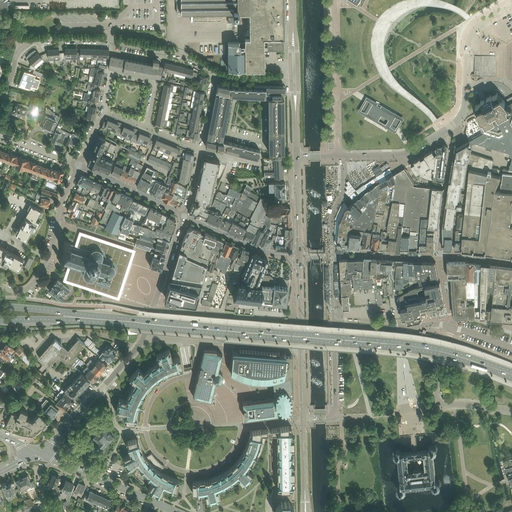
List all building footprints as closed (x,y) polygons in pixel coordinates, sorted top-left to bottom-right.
[(249,12),(250,37),(245,37),(245,42),(228,42),(228,69),(263,69),(263,37),(267,37),(267,49),(282,49),(282,48),(283,48),(282,0),(176,0),(177,13),(233,12),(233,13),(238,13),(238,12),(249,12)] [(71,59),(71,48),(65,48),(65,52),(62,53),(63,61),(66,61),(66,59),(71,59)] [(77,48),(71,48),(71,59),(77,59),(80,59),(80,56),(80,52),(77,52),(77,48)] [(54,60),(53,49),(47,50),(47,52),(44,54),(47,61),(54,60)] [(59,49),(53,49),(54,60),(59,60),(59,61),(63,61),(62,53),(59,53),(59,49)] [(31,52),(30,53),(38,62),(40,64),(44,61),(44,62),(47,61),(44,54),(40,55),(35,50),(34,50),(33,51),(32,52),(31,52)] [(34,65),(38,62),(30,53),(28,55),(26,58),(31,63),(29,68),(35,70),(36,68),(34,65)] [(152,64),(147,63),(111,56),(110,57),(109,64),(108,68),(113,68),(113,67),(116,67),(115,69),(120,70),(121,68),(123,69),(123,70),(128,71),(128,70),(131,70),(130,72),(135,73),(135,71),(138,71),(138,73),(142,74),(143,72),(145,73),(145,75),(160,78),(163,66),(158,65),(159,60),(153,59),(152,64)] [(472,74),(472,77),(474,77),(474,79),(477,79),(477,77),(478,77),(480,77),(496,77),(496,56),(475,56),(475,71),(474,74),(472,74)] [(95,68),(94,71),(93,73),(96,74),(96,77),(95,77),(103,78),(104,73),(100,72),(101,69),(95,68)] [(34,78),(36,75),(23,71),(24,71),(21,78),(22,78),(39,85),(40,80),(34,78)] [(200,75),(199,81),(206,82),(208,77),(204,76),(204,74),(202,74),(202,73),(199,72),(199,75),(200,75)] [(102,84),(103,78),(95,77),(93,76),(92,82),(89,81),(88,84),(91,85),(97,86),(98,83),(102,84)] [(39,85),(22,78),(21,78),(19,85),(18,84),(18,85),(30,89),(31,86),(37,89),(39,85)] [(173,92),(174,85),(167,83),(167,85),(164,84),(164,85),(163,85),(162,88),(163,88),(163,90),(173,92)] [(88,84),(87,90),(88,90),(88,93),(99,96),(100,90),(96,89),(97,86),(91,85),(88,84)] [(207,139),(206,146),(209,147),(217,148),(218,149),(222,149),(222,150),(222,149),(225,150),(241,154),(258,158),(260,150),(227,142),(222,141),(226,123),(231,97),(231,96),(237,96),(268,97),(268,142),(269,147),(269,152),(275,152),(275,155),(280,154),(280,152),(284,152),(283,96),(281,96),(281,93),(285,93),(285,91),(285,88),(285,86),(281,86),(271,86),(270,86),(260,85),(259,85),(257,85),(256,85),(253,85),(253,88),(251,88),(247,87),(244,87),(229,87),(222,85),(218,84),(216,91),(216,94),(207,138),(208,138),(208,140),(207,139)] [(85,93),(83,101),(87,102),(93,103),(94,101),(98,102),(99,96),(88,93),(85,93)] [(511,97),(469,122),(466,133),(470,140),(470,141),(471,141),(471,142),(472,144),(475,143),(486,146),(501,150),(510,153),(511,153),(511,97)] [(365,103),(361,110),(368,113),(371,115),(375,117),(379,119),(381,115),(389,119),(386,124),(390,126),(396,130),(397,127),(402,119),(396,116),(395,116),(392,114),(388,112),(384,110),(380,108),(377,106),(373,103),(367,99),(365,103)] [(31,115),(37,104),(32,102),(29,107),(26,106),(26,105),(27,105),(20,104),(19,107),(15,105),(12,112),(24,118),(26,113),(31,115)] [(87,105),(86,111),(88,111),(96,113),(97,107),(93,106),(93,103),(87,102),(87,105),(86,105),(87,105)] [(41,121),(39,124),(41,125),(42,127),(44,128),(45,127),(50,129),(53,124),(56,125),(59,116),(53,114),(53,115),(52,114),(53,112),(50,111),(50,110),(49,110),(49,109),(48,109),(47,109),(46,110),(46,111),(46,112),(46,113),(45,116),(43,117),(43,118),(43,120),(43,121),(41,121)] [(94,119),(95,113),(88,111),(87,117),(84,116),(83,120),(90,121),(90,118),(94,119)] [(199,121),(200,115),(193,113),(189,112),(188,118),(192,119),(191,119),(199,121)] [(110,129),(113,120),(108,118),(107,122),(104,121),(101,128),(104,129),(105,127),(110,129)] [(168,120),(165,120),(157,118),(157,119),(156,118),(155,121),(156,121),(156,124),(163,125),(163,127),(166,127),(168,120)] [(119,123),(113,120),(110,129),(115,131),(114,133),(117,134),(120,128),(118,127),(119,123)] [(120,128),(117,134),(125,138),(130,127),(124,125),(123,129),(120,128)] [(57,127),(52,141),(61,145),(63,139),(65,135),(62,133),(63,131),(60,129),(60,128),(57,127)] [(125,138),(130,140),(133,141),(136,134),(134,133),(135,129),(130,127),(125,138)] [(142,142),(145,133),(140,131),(139,135),(136,134),(133,141),(141,144),(142,142)] [(151,136),(145,133),(142,142),(147,144),(146,146),(150,147),(152,141),(150,140),(151,136)] [(119,145),(99,136),(87,163),(108,172),(115,154),(119,145)] [(159,149),(162,140),(157,138),(154,147),(159,149)] [(164,151),(168,142),(162,140),(159,149),(164,151)] [(467,188),(470,169),(470,166),(468,165),(470,153),(471,149),(472,144),(471,142),(471,141),(468,143),(467,141),(465,142),(462,144),(457,147),(456,151),(456,153),(456,154),(455,159),(455,163),(453,170),(452,178),(452,182),(450,181),(449,185),(450,186),(449,192),(448,192),(447,193),(447,196),(446,199),(446,200),(447,200),(448,201),(447,204),(451,205),(456,206),(462,206),(462,207),(465,207),(467,194),(463,193),(462,192),(461,192),(462,187),(465,187),(467,188)] [(169,153),(173,144),(168,142),(164,151),(163,154),(169,156),(170,153),(169,153)] [(179,147),(173,144),(169,153),(170,153),(175,155),(176,153),(179,147)] [(437,180),(444,181),(445,177),(444,177),(448,146),(447,145),(444,144),(442,145),(442,146),(440,146),(435,148),(436,153),(435,165),(433,180),(437,180)] [(139,162),(142,155),(128,148),(125,154),(128,155),(128,157),(134,160),(139,162)] [(433,180),(435,165),(436,153),(435,148),(432,150),(421,157),(420,157),(414,160),(409,164),(412,168),(412,169),(415,172),(418,174),(418,175),(420,176),(421,176),(423,177),(426,179),(429,179),(430,179),(433,180)] [(0,159),(6,161),(9,153),(2,151),(0,156),(0,159)] [(184,158),(183,158),(193,160),(194,152),(187,151),(185,158),(184,158)] [(9,153),(6,161),(12,164),(16,156),(12,154),(13,154),(10,153),(9,153)] [(494,190),(497,183),(501,175),(492,173),(492,171),(500,172),(500,169),(492,167),(494,160),(470,153),(468,165),(470,166),(470,169),(467,188),(467,194),(465,207),(463,228),(462,249),(473,251),(474,251),(478,251),(484,252),(485,252),(490,222),(492,213),(494,190)] [(153,164),(156,157),(150,155),(148,161),(153,164)] [(12,164),(12,165),(19,168),(22,158),(19,157),(16,156),(12,164)] [(274,176),(283,176),(282,156),(264,157),(265,172),(265,175),(274,174),(274,176)] [(26,170),(26,169),(29,161),(26,160),(26,159),(24,159),(22,158),(19,168),(26,170)] [(198,216),(206,219),(210,208),(208,207),(209,203),(211,203),(217,173),(218,169),(219,164),(220,161),(203,158),(195,197),(196,197),(196,200),(195,201),(194,201),(189,212),(193,214),(197,216),(198,216)] [(115,164),(111,173),(115,175),(119,177),(124,164),(125,163),(118,160),(116,164),(115,164)] [(33,172),(36,164),(36,163),(33,162),(29,161),(26,169),(33,172)] [(134,170),(138,163),(134,161),(132,165),(128,172),(124,179),(128,182),(129,180),(134,169),(134,170)] [(129,180),(134,182),(143,166),(138,163),(134,170),(134,169),(129,180)] [(33,172),(31,176),(38,179),(39,174),(43,166),(36,164),(33,172)] [(128,172),(125,170),(127,165),(124,164),(119,177),(124,179),(128,172)] [(46,177),(47,176),(49,169),(43,166),(39,174),(46,177)] [(146,190),(150,192),(156,180),(155,179),(159,173),(147,167),(137,185),(137,186),(146,191),(146,190)] [(432,187),(432,186),(430,186),(429,186),(428,186),(427,186),(414,185),(414,183),(407,172),(408,172),(407,171),(405,168),(404,168),(404,167),(403,168),(403,169),(402,168),(401,169),(401,170),(401,169),(400,170),(394,174),(396,181),(393,198),(392,201),(400,202),(405,202),(404,217),(403,226),(411,226),(410,230),(411,230),(417,231),(421,231),(422,217),(429,218),(431,203),(432,196),(432,187)] [(47,176),(46,177),(53,179),(56,170),(53,169),(50,168),(49,169),(47,176)] [(56,170),(53,179),(60,182),(61,180),(62,177),(64,172),(63,172),(60,171),(57,169),(56,170)] [(511,169),(509,169),(503,169),(502,182),(501,182),(500,190),(499,190),(500,184),(497,183),(494,190),(492,213),(490,222),(485,252),(486,252),(493,253),(511,255),(511,169)] [(393,198),(396,181),(394,174),(393,174),(392,172),(385,176),(387,178),(389,183),(387,193),(386,200),(386,201),(390,202),(391,197),(393,198)] [(81,174),(79,178),(80,178),(77,184),(79,185),(77,191),(81,193),(88,177),(81,174)] [(88,195),(94,180),(88,177),(81,193),(88,196),(88,195)] [(387,193),(389,183),(387,178),(380,183),(383,190),(384,189),(384,193),(387,193)] [(98,192),(101,184),(94,180),(88,195),(93,197),(93,196),(95,197),(98,192)] [(156,180),(150,192),(150,193),(160,198),(166,185),(156,180)] [(165,187),(161,197),(163,198),(162,199),(170,202),(173,194),(177,183),(177,181),(173,180),(173,181),(171,186),(170,186),(169,186),(168,187),(167,187),(166,188),(165,187)] [(384,193),(384,189),(383,190),(380,183),(378,180),(376,182),(381,190),(379,199),(378,204),(377,211),(384,213),(385,205),(386,201),(386,200),(387,193),(384,193)] [(5,181),(1,188),(7,191),(10,183),(5,181)] [(328,207),(336,207),(335,195),(334,195),(334,184),(331,184),(331,181),(327,181),(328,207)] [(279,182),(269,183),(269,191),(275,191),(275,198),(279,198),(280,202),(285,202),(285,196),(285,191),(285,187),(285,182),(282,182),(281,182),(279,182)] [(378,204),(379,199),(381,190),(376,182),(367,188),(372,196),(370,197),(366,205),(367,206),(371,202),(378,204)] [(187,188),(177,183),(173,194),(170,202),(178,206),(181,200),(184,201),(187,185),(187,188)] [(100,201),(107,186),(101,184),(98,192),(99,192),(95,199),(100,201)] [(247,196),(250,190),(251,188),(246,185),(242,193),(229,189),(229,190),(227,195),(228,196),(228,195),(229,195),(232,196),(234,197),(236,198),(240,199),(244,200),(247,196)] [(108,201),(113,189),(107,186),(100,201),(98,206),(103,208),(107,200),(108,201)] [(439,228),(443,193),(443,188),(433,187),(432,196),(431,203),(429,218),(428,227),(435,228),(437,228),(438,228),(439,228)] [(372,196),(367,188),(364,190),(359,193),(361,197),(359,198),(366,205),(370,197),(372,196)] [(106,209),(101,220),(107,222),(121,193),(113,189),(108,201),(104,208),(106,209)] [(250,218),(261,197),(255,194),(250,190),(247,196),(244,200),(238,212),(236,215),(234,218),(233,221),(228,230),(242,236),(247,225),(248,226),(252,219),(250,218)] [(217,224),(217,225),(224,211),(232,196),(229,195),(228,195),(228,196),(227,195),(225,194),(218,191),(210,208),(206,219),(206,220),(211,223),(213,220),(215,221),(214,223),(215,223),(217,224)] [(73,198),(74,199),(81,202),(82,202),(84,203),(87,197),(84,195),(84,196),(76,193),(73,198)] [(121,193),(107,222),(104,229),(119,235),(121,230),(122,225),(121,225),(125,215),(129,208),(133,198),(121,193)] [(36,198),(35,202),(38,203),(48,207),(48,206),(49,206),(50,205),(49,204),(49,203),(50,201),(42,198),(43,196),(37,194),(36,198)] [(366,205),(359,198),(357,195),(352,199),(354,202),(363,211),(367,206),(366,205)] [(225,220),(232,206),(230,205),(234,197),(232,196),(224,211),(217,225),(217,224),(217,225),(221,227),(225,220)] [(98,206),(100,201),(95,199),(90,197),(87,205),(91,206),(90,207),(97,210),(97,209),(100,210),(102,211),(103,208),(98,206)] [(260,224),(263,217),(265,214),(265,213),(270,203),(271,199),(262,198),(261,197),(250,218),(252,219),(248,226),(247,225),(242,236),(252,241),(258,226),(260,224)] [(133,198),(129,208),(144,214),(148,205),(143,202),(142,204),(138,202),(138,200),(133,198)] [(236,215),(238,212),(244,200),(240,199),(236,198),(232,206),(225,220),(221,227),(228,230),(233,221),(234,218),(236,215)] [(80,206),(81,202),(74,199),(71,205),(82,210),(83,207),(80,206)] [(399,227),(399,217),(400,202),(392,201),(392,203),(390,213),(387,228),(388,228),(388,231),(390,231),(388,248),(396,248),(397,236),(399,227)] [(348,206),(348,207),(357,215),(356,217),(357,218),(363,211),(354,202),(352,203),(348,206)] [(373,229),(374,224),(376,213),(377,211),(378,204),(371,202),(367,206),(363,211),(357,218),(355,221),(353,223),(352,226),(351,226),(351,231),(350,234),(349,247),(350,247),(354,247),(359,247),(359,248),(360,248),(361,239),(363,240),(364,232),(364,231),(368,228),(373,229)] [(343,206),(339,214),(355,221),(357,218),(356,217),(357,215),(348,207),(348,206),(346,203),(343,206)] [(70,204),(68,210),(70,211),(68,215),(73,217),(74,216),(75,216),(79,218),(83,210),(82,210),(71,205),(70,204)] [(456,206),(451,205),(447,204),(446,204),(445,209),(445,210),(444,215),(444,216),(443,220),(443,221),(443,226),(443,227),(443,229),(443,230),(443,237),(443,245),(444,245),(444,249),(452,249),(453,227),(456,216),(456,212),(456,206)] [(42,211),(31,205),(25,218),(23,217),(23,216),(21,221),(23,222),(16,234),(25,239),(30,229),(34,231),(39,222),(35,220),(38,215),(39,216),(42,211)] [(387,228),(390,213),(391,206),(389,205),(385,205),(384,213),(384,214),(381,232),(381,233),(381,234),(379,248),(383,248),(388,248),(390,231),(388,231),(388,228),(387,228)] [(152,222),(157,210),(157,209),(156,209),(150,206),(144,222),(147,224),(150,217),(150,218),(151,218),(149,221),(152,222)] [(463,228),(465,207),(462,207),(462,206),(456,206),(456,212),(458,213),(457,227),(456,227),(455,249),(462,249),(463,228)] [(290,213),(291,213),(290,207),(287,208),(287,207),(283,207),(282,207),(282,208),(279,208),(279,209),(274,209),(274,217),(270,217),(265,214),(263,217),(265,219),(271,223),(276,224),(285,226),(291,226),(291,225),(292,225),(291,220),(290,213)] [(159,221),(161,212),(157,210),(152,222),(151,224),(155,225),(157,220),(159,221)] [(176,220),(161,212),(159,221),(157,220),(155,225),(173,231),(176,221),(176,220)] [(381,232),(384,214),(376,213),(374,224),(373,229),(372,232),(373,233),(372,240),(371,248),(378,248),(379,240),(381,233),(381,232)] [(352,226),(353,223),(355,221),(339,214),(337,220),(337,221),(336,221),(335,228),(351,231),(351,226),(352,226)] [(122,225),(121,230),(125,231),(129,233),(137,235),(139,231),(141,225),(132,223),(133,219),(125,215),(121,225),(122,225)] [(97,225),(100,219),(94,216),(91,222),(97,225)] [(258,226),(252,241),(258,244),(258,243),(260,244),(263,239),(264,235),(266,232),(271,223),(265,219),(263,217),(260,224),(258,226)] [(401,248),(403,226),(404,217),(399,217),(399,227),(397,236),(396,248),(396,251),(401,251),(401,249),(401,248)] [(428,230),(428,227),(429,218),(422,217),(421,231),(420,244),(420,249),(427,249),(428,230)] [(139,231),(137,235),(139,236),(139,235),(142,236),(143,232),(154,236),(158,237),(170,241),(172,234),(164,231),(159,230),(160,229),(156,228),(157,227),(154,226),(147,224),(144,222),(142,222),(141,225),(139,231)] [(271,241),(272,238),(273,234),(276,224),(271,223),(266,232),(264,235),(263,239),(260,244),(260,245),(269,247),(271,241)] [(271,241),(269,247),(275,248),(278,249),(288,250),(288,249),(290,249),(291,249),(291,247),(292,247),(293,237),(292,237),(292,228),(291,228),(291,226),(285,226),(276,224),(273,234),(272,238),(271,241)] [(409,249),(411,230),(410,230),(411,226),(403,226),(401,248),(401,249),(409,249)] [(207,264),(208,259),(209,258),(216,238),(216,237),(205,232),(204,234),(200,232),(200,231),(196,229),(193,228),(192,228),(191,227),(190,227),(189,228),(188,228),(188,229),(187,230),(188,230),(186,233),(184,238),(184,239),(182,242),(181,244),(179,250),(178,255),(175,264),(174,268),(172,273),(172,272),(172,275),(171,279),(170,279),(164,299),(175,303),(175,300),(177,301),(193,303),(195,303),(197,300),(199,292),(201,284),(202,280),(204,273),(206,266),(207,264)] [(434,231),(435,228),(428,227),(428,230),(427,249),(435,249),(435,247),(435,244),(435,243),(435,239),(435,231),(434,231)] [(349,247),(350,234),(351,231),(335,228),(335,233),(335,241),(335,242),(336,243),(337,244),(338,244),(339,246),(340,246),(340,247),(349,247)] [(371,233),(372,232),(373,229),(368,228),(364,231),(364,232),(363,240),(362,248),(369,248),(371,233)] [(417,249),(417,234),(417,231),(411,230),(409,249),(417,249)] [(59,260),(59,261),(59,262),(60,262),(63,263),(63,264),(63,265),(64,265),(65,265),(66,265),(67,264),(68,265),(68,266),(70,266),(70,268),(66,278),(66,279),(68,280),(74,282),(118,296),(133,251),(81,234),(77,247),(73,246),(73,245),(73,244),(71,243),(71,242),(70,242),(65,241),(64,240),(64,241),(64,242),(63,246),(62,246),(62,247),(63,248),(63,247),(65,248),(64,251),(62,255),(61,258),(61,259),(61,258),(60,259),(59,259),(59,260)] [(168,246),(170,241),(154,236),(154,237),(153,241),(156,242),(156,243),(168,246)] [(212,260),(220,239),(216,238),(209,258),(208,259),(212,260)] [(135,243),(134,246),(150,251),(153,243),(141,239),(139,244),(135,243)] [(219,252),(223,240),(220,239),(212,260),(212,261),(216,263),(217,259),(218,255),(219,253),(219,252)] [(216,263),(215,266),(223,269),(228,255),(232,244),(226,242),(224,241),(220,251),(221,251),(219,256),(218,255),(217,259),(216,263)] [(166,252),(168,246),(156,243),(154,248),(166,252)] [(228,255),(223,269),(226,271),(232,257),(234,258),(235,258),(239,247),(232,244),(228,255)] [(0,262),(6,266),(8,262),(18,268),(21,263),(23,264),(22,264),(28,267),(33,258),(27,255),(26,256),(23,254),(21,258),(11,252),(12,249),(12,250),(7,248),(8,247),(6,250),(0,246),(0,262)] [(246,258),(249,252),(242,249),(239,247),(235,258),(234,258),(232,263),(231,266),(234,267),(235,267),(234,268),(239,270),(242,267),(244,264),(246,258)] [(153,256),(150,266),(159,269),(159,268),(161,269),(165,255),(157,252),(151,250),(150,254),(153,255),(153,256)] [(264,275),(264,276),(263,275),(262,275),(268,260),(252,253),(242,277),(244,277),(247,278),(245,284),(241,283),(238,283),(233,297),(243,298),(243,299),(244,298),(247,298),(247,299),(248,299),(251,299),(251,300),(252,300),(252,299),(255,299),(255,300),(256,300),(258,300),(259,300),(259,301),(260,301),(260,302),(262,302),(264,303),(267,303),(269,303),(272,303),(272,302),(274,302),(286,304),(288,287),(284,287),(282,286),(281,286),(280,286),(276,286),(273,285),(274,284),(274,283),(274,282),(274,281),(273,280),(273,279),(272,278),(271,277),(270,276),(269,276),(268,275),(265,275),(264,275)] [(347,277),(348,258),(340,259),(340,263),(341,271),(338,271),(338,277),(347,277)] [(363,278),(364,258),(348,258),(347,277),(353,276),(353,280),(354,287),(354,288),(363,288),(363,278)] [(371,278),(372,259),(365,258),(364,258),(363,278),(363,288),(374,288),(373,285),(372,280),(372,279),(371,278)] [(372,280),(373,285),(374,288),(375,292),(376,295),(377,299),(379,304),(383,304),(383,303),(382,299),(380,294),(379,291),(378,288),(379,287),(378,287),(378,284),(377,283),(377,280),(377,276),(377,259),(372,259),(371,278),(372,279),(372,280)] [(404,284),(404,260),(397,260),(393,260),(392,272),(393,288),(396,288),(398,288),(404,287),(404,284)] [(423,266),(422,262),(414,261),(415,273),(417,280),(419,280),(422,279),(422,274),(423,273),(423,270),(423,266)] [(466,279),(465,261),(447,261),(448,277),(453,277),(452,281),(452,283),(451,284),(451,285),(451,286),(451,287),(451,288),(452,289),(452,290),(452,291),(452,292),(452,293),(453,293),(454,293),(456,315),(469,314),(469,317),(476,317),(475,302),(467,301),(467,292),(467,285),(466,280),(466,279)] [(435,262),(429,262),(422,262),(423,266),(423,270),(423,273),(422,274),(422,279),(419,280),(420,285),(439,281),(435,262)] [(475,277),(475,263),(466,262),(466,280),(467,285),(467,292),(467,301),(475,302),(475,292),(475,287),(475,277)] [(487,292),(490,265),(481,264),(481,282),(481,290),(481,293),(481,298),(481,304),(481,311),(481,317),(486,317),(486,312),(486,309),(487,295),(487,292)] [(495,277),(496,265),(490,265),(487,292),(494,292),(495,277)] [(511,291),(511,289),(511,267),(508,267),(506,267),(497,265),(496,265),(495,277),(494,292),(493,298),(492,309),(491,317),(491,320),(511,321),(511,305),(510,305),(511,295),(511,291)] [(207,270),(206,275),(215,278),(217,270),(214,269),(213,272),(209,271),(207,270)] [(49,289),(49,290),(60,299),(63,295),(65,296),(68,292),(66,291),(71,285),(74,282),(68,280),(65,283),(58,278),(57,279),(56,280),(56,281),(55,281),(55,282),(55,283),(54,284),(53,285),(52,285),(52,286),(52,285),(51,285),(51,286),(50,286),(50,287),(49,287),(49,288),(49,289)] [(439,281),(420,285),(415,286),(400,295),(402,314),(402,318),(403,319),(404,319),(404,318),(408,317),(409,323),(417,322),(420,321),(422,318),(421,310),(434,307),(438,307),(442,306),(443,306),(445,303),(445,302),(444,302),(444,300),(443,296),(442,296),(442,295),(443,294),(442,291),(441,290),(439,281)] [(212,301),(218,284),(213,282),(207,300),(208,300),(212,301)] [(350,308),(349,294),(342,294),(343,308),(346,308),(350,308)] [(422,332),(420,331),(419,334),(421,335),(420,338),(423,339),(424,336),(427,337),(428,334),(425,333),(426,330),(423,329),(422,332)] [(58,357),(65,363),(68,360),(69,362),(72,358),(74,361),(75,360),(78,357),(75,355),(80,350),(84,345),(85,343),(84,342),(78,337),(77,338),(78,339),(76,341),(75,340),(73,340),(72,343),(73,344),(68,349),(62,344),(61,344),(62,343),(62,341),(59,340),(58,341),(56,339),(39,357),(46,362),(51,366),(58,357)] [(88,345),(92,340),(88,337),(84,342),(85,343),(88,345)] [(96,344),(92,340),(88,345),(98,353),(100,350),(95,346),(96,344)] [(0,352),(0,353),(0,352),(0,358),(2,361),(4,362),(5,363),(6,363),(7,362),(8,362),(9,361),(9,360),(10,361),(13,357),(12,356),(13,354),(14,354),(15,352),(20,356),(21,355),(24,351),(19,346),(15,350),(14,349),(10,346),(7,343),(4,346),(3,348),(2,347),(0,349),(0,352)] [(111,361),(112,361),(113,359),(113,358),(112,357),(117,352),(108,344),(99,355),(103,358),(104,357),(110,361),(111,361)] [(120,398),(116,411),(121,412),(120,420),(128,420),(129,431),(131,430),(130,420),(136,421),(136,417),(137,414),(137,410),(138,407),(139,403),(141,400),(142,397),(144,394),(146,391),(148,388),(151,385),(153,383),(156,380),(159,378),(162,376),(165,374),(168,372),(171,371),(175,369),(178,368),(181,368),(178,352),(170,354),(169,350),(157,355),(159,359),(152,363),(144,369),(142,371),(139,368),(130,378),(134,381),(132,384),(127,392),(124,399),(124,400),(120,398)] [(292,397),(291,396),(293,395),(293,388),(293,384),(293,373),(292,355),(279,354),(273,353),(253,352),(239,351),(233,350),(231,373),(233,374),(234,375),(236,376),(238,377),(241,378),(244,379),(247,380),(250,381),(256,382),(261,382),(264,382),(267,382),(270,381),(272,381),(273,381),(275,397),(243,402),(245,418),(278,413),(277,411),(280,410),(282,411),(284,411),(286,410),(287,410),(289,409),(290,408),(291,406),(292,404),(293,403),(293,401),(292,399),(292,397)] [(92,356),(90,358),(90,359),(103,369),(104,368),(106,367),(107,366),(107,365),(107,364),(96,355),(94,357),(92,356)] [(82,388),(84,386),(90,379),(85,375),(75,366),(72,364),(74,361),(72,358),(69,362),(68,360),(65,363),(70,368),(68,370),(70,371),(71,369),(76,373),(73,375),(68,381),(61,387),(74,398),(75,397),(76,396),(77,396),(78,395),(78,394),(80,391),(82,389),(82,388)] [(90,359),(86,363),(87,365),(98,374),(99,374),(100,374),(102,373),(101,371),(103,369),(90,359)] [(98,374),(87,365),(82,371),(87,375),(93,380),(95,377),(95,378),(98,374)] [(195,428),(278,417),(274,387),(273,376),(275,376),(275,370),(223,377),(211,378),(212,372),(198,369),(196,366),(184,368),(184,374),(187,394),(190,393),(195,428)] [(69,405),(74,398),(61,387),(56,383),(54,385),(60,391),(57,394),(61,397),(60,398),(53,391),(51,393),(55,397),(54,397),(58,400),(56,402),(65,410),(69,405)] [(43,404),(39,407),(44,410),(52,416),(54,416),(55,414),(55,412),(58,408),(50,402),(46,399),(44,402),(43,404)] [(12,411),(8,420),(6,425),(12,428),(15,422),(24,427),(25,425),(31,427),(29,430),(37,433),(43,427),(45,428),(50,423),(39,413),(32,420),(26,417),(28,412),(21,409),(19,414),(12,411)] [(100,450),(113,436),(103,426),(93,436),(95,437),(94,438),(93,437),(90,440),(93,443),(94,442),(95,443),(94,444),(100,450)] [(291,427),(272,429),(273,489),(278,489),(278,506),(277,507),(277,508),(276,509),(276,511),(275,511),(294,511),(295,511),(295,510),(294,509),(293,436),(291,436),(291,427)] [(130,441),(122,443),(123,446),(124,448),(124,451),(125,453),(127,455),(123,457),(129,469),(133,466),(134,467),(134,469),(135,470),(136,471),(137,472),(133,475),(142,485),(146,480),(147,481),(148,482),(149,483),(150,484),(151,485),(149,488),(160,495),(162,491),(164,492),(167,493),(169,494),(171,495),(174,495),(175,491),(184,493),(193,493),(193,498),(203,497),(206,497),(207,501),(220,498),(218,494),(222,492),(226,490),(230,488),(234,486),(237,483),(241,481),(244,484),(253,475),(250,472),(252,469),(257,461),(262,452),(265,443),(267,433),(267,430),(251,432),(250,435),(249,439),(248,442),(247,445),(246,448),(244,451),(243,454),(241,457),(239,460),(237,463),(234,465),(232,467),(229,470),(226,472),(223,474),(220,475),(217,477),(214,478),(211,479),(207,480),(204,481),(200,482),(197,482),(193,482),(193,487),(185,487),(177,485),(178,480),(175,479),(171,478),(168,476),(164,474),(161,472),(159,470),(156,468),(153,466),(151,463),(149,461),(146,458),(145,455),(143,452),(141,449),(140,446),(139,443),(137,439),(132,441),(131,430),(129,431),(130,441)] [(439,481),(438,481),(437,481),(437,480),(436,480),(433,454),(434,454),(434,453),(435,453),(436,452),(436,451),(436,450),(437,450),(436,449),(436,448),(436,447),(435,447),(435,446),(434,446),(433,446),(432,446),(431,446),(430,446),(430,447),(429,447),(429,448),(429,449),(428,449),(428,450),(418,451),(417,451),(415,452),(413,452),(412,452),(402,453),(401,452),(401,451),(400,451),(400,450),(399,450),(398,450),(397,450),(396,450),(396,451),(395,451),(395,452),(394,452),(394,453),(394,454),(394,455),(395,455),(395,456),(396,457),(397,457),(398,457),(399,457),(401,484),(400,484),(399,485),(398,485),(398,486),(397,487),(397,488),(397,489),(398,490),(398,491),(398,492),(399,492),(400,492),(401,493),(402,493),(403,493),(404,492),(405,492),(405,491),(406,490),(406,489),(406,488),(432,485),(432,486),(433,486),(433,487),(434,487),(434,488),(435,488),(436,488),(437,488),(438,488),(439,488),(439,487),(440,487),(440,486),(440,485),(440,484),(440,483),(440,482),(439,482),(439,481)] [(26,476),(21,478),(25,487),(28,486),(29,487),(31,486),(31,487),(34,486),(34,487),(34,486),(33,484),(34,484),(33,480),(32,481),(33,481),(30,482),(29,480),(30,480),(28,477),(29,476),(28,475),(27,474),(26,475),(26,476)] [(56,486),(59,479),(60,477),(58,476),(53,474),(50,480),(50,479),(48,483),(52,485),(51,489),(54,490),(53,493),(57,495),(59,488),(56,486)] [(21,477),(16,479),(21,491),(23,490),(23,488),(25,487),(21,478),(21,477)] [(62,486),(60,490),(64,491),(64,493),(67,494),(68,494),(66,498),(67,500),(69,499),(69,498),(72,491),(70,490),(73,483),(66,480),(65,481),(62,486)] [(4,488),(0,489),(2,493),(5,499),(8,498),(9,499),(12,498),(12,496),(11,492),(12,492),(13,493),(17,491),(14,486),(15,486),(15,484),(14,482),(13,482),(11,482),(7,484),(6,483),(5,482),(3,483),(2,485),(4,488)] [(78,482),(76,488),(75,489),(74,492),(77,493),(78,491),(82,492),(85,485),(78,482)] [(86,492),(84,497),(89,499),(88,502),(89,502),(88,504),(90,505),(95,493),(92,492),(92,491),(91,490),(90,491),(89,490),(88,493),(86,492)] [(97,505),(101,495),(100,495),(100,494),(98,494),(97,494),(95,493),(90,505),(89,507),(91,508),(93,503),(97,505)] [(99,511),(106,498),(103,497),(103,496),(102,495),(101,496),(101,495),(97,505),(96,506),(99,507),(97,511),(99,511)] [(106,498),(99,511),(102,511),(104,509),(105,506),(108,508),(112,500),(111,500),(111,499),(109,498),(108,499),(106,498)] [(60,508),(54,510),(54,511),(65,511),(65,509),(66,508),(65,506),(71,503),(69,499),(67,500),(59,503),(60,506),(59,506),(60,508)]
